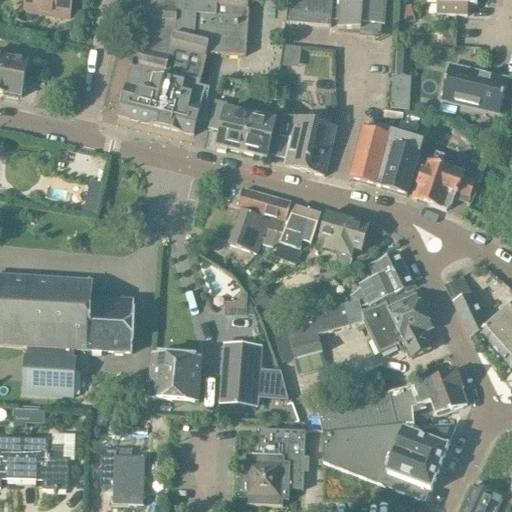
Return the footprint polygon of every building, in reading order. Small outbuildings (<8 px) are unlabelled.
[(25,0),(24,13),(69,20),(71,0),(25,0)] [(144,0),(143,23),(152,23),(152,32),(146,31),(136,74),(141,76),(139,83),(134,83),(132,89),(125,87),(117,118),(193,137),(205,90),(191,87),(192,80),(200,81),(207,48),(213,48),(212,56),(244,58),(248,0),(144,0)] [(338,22),(339,0),(287,0),(286,25),(330,28),(331,22),(338,22)] [(384,27),(386,0),(339,0),(338,22),(337,29),(360,31),(361,25),(384,27)] [(435,0),(436,6),(437,6),(436,17),(467,18),(467,7),(477,7),(476,0),(435,0)] [(409,7),(402,9),(406,25),(413,23),(409,7)] [(15,58),(0,55),(1,50),(0,49),(0,95),(4,97),(4,96),(6,96),(6,98),(17,100),(17,98),(21,99),(28,65),(15,62),(15,58)] [(395,78),(409,78),(410,55),(396,55),(395,78)] [(499,116),(507,81),(449,67),(441,102),(459,107),(460,101),(473,104),(472,110),(499,116)] [(242,155),(251,118),(225,112),(227,107),(214,104),(208,130),(220,133),(216,149),(242,155)] [(251,118),(242,155),(266,161),(275,124),(251,118)] [(336,131),(283,118),(280,132),(281,132),(280,139),(291,141),(286,159),(284,169),(324,178),(336,131)] [(406,198),(417,158),(421,144),(364,128),(349,182),(406,198)] [(275,156),(286,159),(291,141),(280,139),(275,156)] [(468,162),(464,173),(475,178),(480,166),(468,162)] [(464,177),(451,173),(452,168),(441,164),(440,169),(429,165),(425,174),(421,173),(412,200),(446,212),(451,208),(456,195),(457,196),(464,177)] [(242,192),(237,210),(270,219),(267,231),(262,247),(272,250),(277,235),(283,236),(295,209),(289,208),(290,205),(242,192)] [(56,212),(57,202),(45,200),(44,210),(56,212)] [(311,247),(321,217),(295,209),(283,236),(279,245),(300,253),(302,244),(311,247)] [(269,220),(242,213),(229,247),(248,254),(256,257),(269,220)] [(334,266),(347,222),(326,216),(318,243),(325,245),(322,254),(323,254),(321,262),(334,266)] [(361,255),(369,229),(347,222),(334,266),(344,269),(350,266),(351,262),(354,253),(361,255)] [(376,308),(385,304),(385,303),(415,288),(398,253),(368,268),(374,281),(351,297),(354,304),(355,303),(356,305),(360,304),(361,310),(370,307),(371,309),(376,307),(376,308)] [(131,355),(133,303),(91,301),(92,283),(0,278),(0,347),(26,349),(26,357),(23,357),(21,396),(73,399),(75,360),(73,360),(73,352),(131,355)] [(444,288),(469,342),(480,337),(511,373),(511,371),(511,308),(487,330),(463,279),(444,288)] [(250,284),(244,290),(251,297),(257,292),(250,284)] [(343,308),(349,329),(363,325),(379,357),(398,348),(400,352),(406,350),(411,361),(429,353),(426,345),(431,343),(427,334),(432,332),(414,293),(403,298),(402,297),(386,305),(385,304),(376,308),(376,307),(371,309),(370,307),(361,310),(360,304),(356,305),(355,303),(354,304),(354,305),(343,308)] [(262,298),(254,302),(259,312),(267,308),(262,298)] [(318,338),(349,329),(343,308),(283,324),(297,371),(324,363),(318,338)] [(281,310),(263,315),(266,327),(284,322),(281,310)] [(223,347),(220,406),(256,409),(257,397),(285,399),(278,374),(258,373),(260,349),(223,347)] [(151,357),(148,401),(198,404),(201,360),(151,357)] [(330,435),(407,428),(414,427),(412,409),(429,402),(436,419),(450,414),(467,408),(467,407),(462,393),(464,392),(464,391),(456,372),(412,390),(367,401),(322,412),(330,435)] [(43,413),(19,412),(18,425),(42,426),(43,413)] [(326,435),(330,435),(322,412),(317,414),(322,436),(323,465),(419,502),(423,491),(430,494),(371,470),(326,452),(326,435)] [(104,428),(105,419),(93,418),(92,426),(104,428)] [(430,494),(454,430),(451,429),(421,431),(418,438),(405,433),(407,428),(330,435),(326,435),(326,452),(371,470),(430,494)] [(304,460),(304,434),(259,433),(258,459),(246,458),(246,464),(239,464),(238,502),(244,502),(244,508),(282,509),(282,503),(288,503),(289,492),(302,492),(303,474),(300,474),(300,462),(304,460)] [(23,442),(22,483),(42,484),(42,492),(53,493),(55,495),(58,493),(67,493),(68,463),(74,462),(75,437),(52,436),(52,443),(23,442)] [(0,486),(0,482),(22,483),(23,442),(0,441),(0,486)] [(142,507),(143,460),(115,459),(115,454),(102,453),(102,483),(113,483),(113,507),(142,507)] [(459,511),(496,511),(501,502),(471,488),(459,511)]
